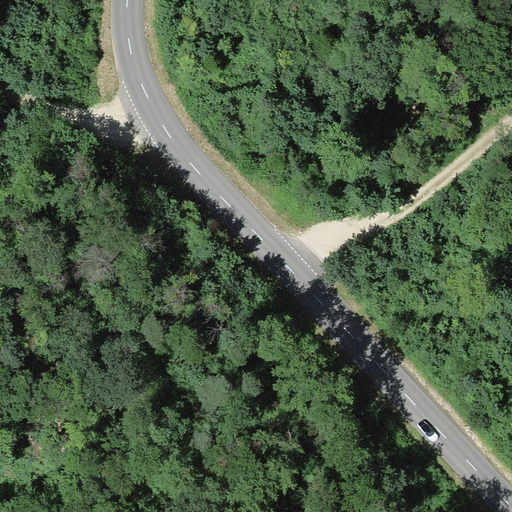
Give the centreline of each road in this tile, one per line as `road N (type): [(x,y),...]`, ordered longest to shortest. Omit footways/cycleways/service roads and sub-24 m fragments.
road 1 (tertiary): [(127,0),(138,79),(184,156),(511,504)]
road 2 (track): [(278,259),(384,216),(511,119)]
road 3 (track): [(160,123),(80,121),(0,87)]
